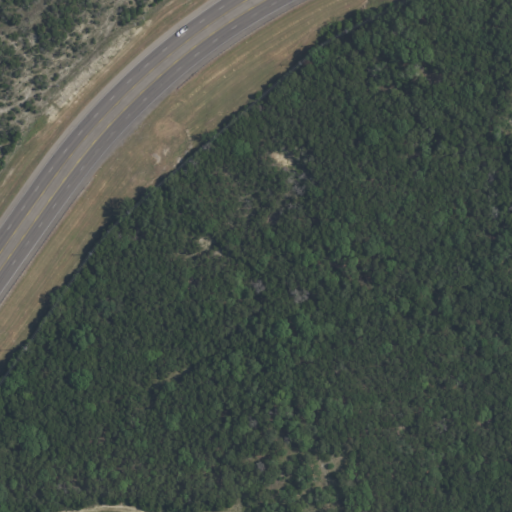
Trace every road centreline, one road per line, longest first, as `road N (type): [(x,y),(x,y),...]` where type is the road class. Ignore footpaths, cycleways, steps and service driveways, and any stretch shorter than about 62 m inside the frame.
road 1 (primary): [(253,0),(158,65),(103,117),(0,254)]
road 2 (residential): [(59,511),(189,511)]
